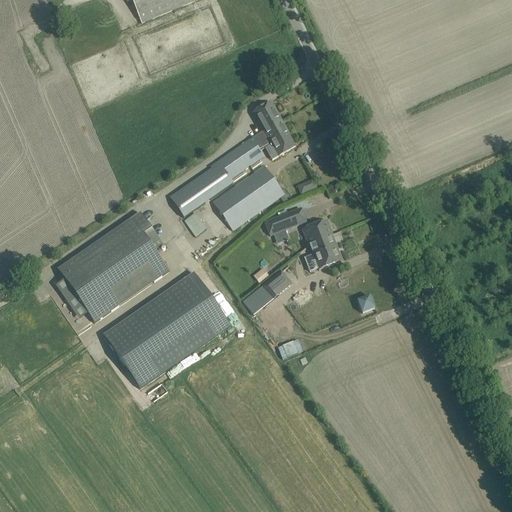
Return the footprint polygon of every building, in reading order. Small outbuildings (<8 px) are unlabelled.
[(131,0),(141,25),(201,0),(131,0)] [(271,159),(277,155),(279,158),(295,148),(288,135),(289,135),(271,103),(253,113),(263,132),(252,140),(251,139),(217,163),(219,165),(170,198),(184,219),(234,185),(231,181),(264,158),(260,153),(265,149),(271,159)] [(235,188),(213,204),(233,232),(283,196),(280,191),(263,168),(254,175),(249,179),(235,188)] [(314,181),(298,188),(301,197),(317,190),(314,181)] [(301,210),(265,224),(270,237),(274,236),(277,245),(288,241),(285,231),(306,223),(301,210)] [(206,230),(195,214),(185,221),(196,237),(206,230)] [(164,248),(141,215),(58,272),(95,325),(169,273),(156,253),(164,248)] [(332,236),(327,221),(302,231),(309,247),(328,239),(327,238),(332,236)] [(313,256),(305,260),(310,273),(318,270),(319,271),(342,262),(332,237),(332,236),(327,238),(328,239),(309,247),(312,254),(313,256)] [(254,278),(259,284),(268,276),(263,270),(254,278)] [(291,285),(281,273),(262,289),(272,302),(279,296),(291,285)] [(194,274),(103,337),(115,354),(140,390),(231,327),(194,274)] [(370,297),(357,302),(362,315),(375,311),(370,297)]
